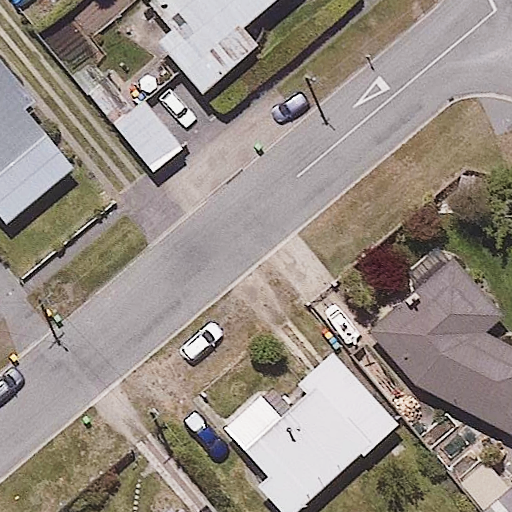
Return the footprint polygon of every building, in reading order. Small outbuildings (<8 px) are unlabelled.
[(152,0),(172,22),(154,38),(202,92),(265,37),(245,14),(260,0),(152,0)] [(109,129),(141,102),(80,30),(48,56),(109,129)] [(17,101),(33,87),(0,46),(0,216),(67,161),(17,101)] [(141,102),(109,129),(148,176),(203,129),(164,83),(141,102)] [(505,300),(462,249),(370,327),(412,378),(511,426),(511,340),(477,323),(505,300)] [(283,511),(397,421),(307,308),(265,342),(284,367),(209,427),(277,511),(283,511)] [(491,464),(462,489),(481,511),(511,511),(511,484),(510,486),(491,464)] [(430,511),(411,492),(390,511),(430,511)] [(178,511),(167,499),(152,511),(178,511)]
